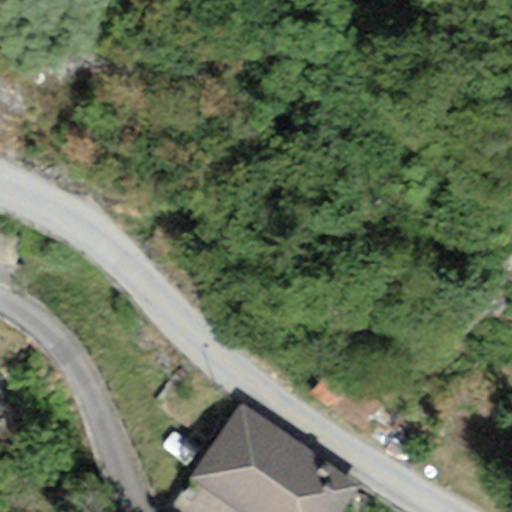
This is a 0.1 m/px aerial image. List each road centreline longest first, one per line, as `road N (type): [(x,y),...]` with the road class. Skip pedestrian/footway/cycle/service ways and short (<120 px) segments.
road 1 (tertiary): [(439,511),(275,407),(93,229),(0,186)]
road 2 (residential): [(134,511),(63,346),(0,301)]
